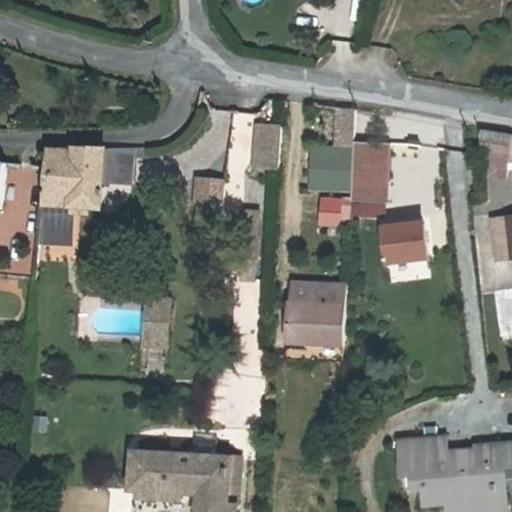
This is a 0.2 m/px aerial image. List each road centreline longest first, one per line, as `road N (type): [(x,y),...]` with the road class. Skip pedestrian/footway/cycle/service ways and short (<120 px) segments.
road 1 (residential): [(190,73),(511,122)]
road 2 (residential): [(190,73),(180,107),(155,133),(0,143)]
road 3 (residential): [(0,24),(190,73)]
